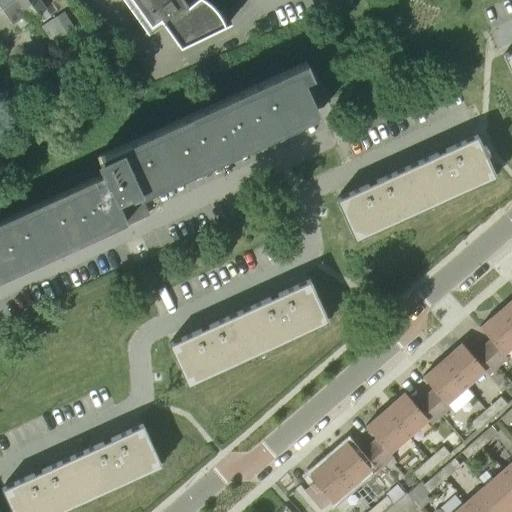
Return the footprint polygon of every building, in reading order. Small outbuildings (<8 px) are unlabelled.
[(27,14),(16,0),(0,0),(0,5),(13,24),(27,14)] [(40,0),(16,0),(27,14),(28,13),(32,19),(47,9),(40,0)] [(121,0),(142,29),(158,18),(178,47),(225,24),(223,19),(220,15),(218,11),(215,7),(211,4),(206,0),(121,0)] [(56,40),(75,27),(64,11),(48,22),(46,26),(56,40)] [(0,226),(0,271),(138,209),(145,206),(137,189),(316,108),(303,79),(313,75),(309,66),(299,70),(101,161),(108,178),(0,226)] [(407,166),(425,207),(495,175),(486,154),(488,153),(485,146),(483,147),(477,134),(445,149),(444,147),(440,149),(436,150),(437,152),(407,166)] [(425,207),(407,166),(376,180),(375,178),(370,180),(366,182),(367,184),(337,198),(355,239),(425,207)] [(238,312),(257,352),(327,320),(309,279),(277,294),(277,292),(268,295),(269,298),(238,312)] [(511,298),(499,310),(511,324),(511,298)] [(482,347),(498,366),(508,358),(504,353),(511,346),(511,324),(499,310),(480,327),(491,339),(482,347)] [(257,352),(238,312),(208,325),(207,323),(199,327),(200,329),(169,343),(188,383),(257,352)] [(442,359),(466,386),(485,370),(488,375),(498,366),(482,347),(473,355),(462,342),(442,359)] [(424,397),(441,416),(451,407),(447,403),(466,386),(442,359),(422,376),(433,389),(424,397)] [(385,409),(409,436),(427,420),(431,424),(441,416),(424,397),(415,404),(404,392),(385,409)] [(486,409),(493,417),(508,404),(501,396),(486,409)] [(507,425),(511,420),(511,407),(501,418),(507,425)] [(367,446),(384,465),(394,456),(390,452),(409,436),(385,409),(365,425),(376,438),(367,446)] [(493,417),(486,409),(471,422),(478,430),(493,417)] [(71,456),(90,497),(160,465),(142,424),(111,438),(110,436),(101,440),(102,442),(71,456)] [(477,438),(483,446),(498,432),(492,425),(477,438)] [(483,446),(477,438),(462,452),(468,459),(483,446)] [(384,465),(367,446),(358,454),(347,441),(328,458),(351,485),(370,469),(374,473),(384,465)] [(429,459),(435,467),(450,454),(444,446),(429,459)] [(56,511),(90,497),(71,456),(42,470),(41,468),(33,471),(34,473),(2,488),(13,511),(56,511)] [(351,485),(328,458),(308,475),(314,481),(305,490),(321,509),(331,500),(332,502),(351,485)] [(454,458),(439,471),(446,479),(460,466),(454,458)] [(435,467),(429,459),(413,472),(420,479),(435,467)] [(508,511),(511,508),(511,478),(504,469),(484,486),(507,511),(508,511)] [(446,479),(439,471),(423,484),(421,482),(408,494),(421,509),(431,500),(427,496),(446,479)] [(507,511),(484,486),(465,502),(473,511),(507,511)] [(397,500),(406,511),(416,511),(421,509),(408,494),(406,492),(397,500)] [(386,495),(371,508),(374,511),(382,511),(388,508),(394,503),(386,495)] [(388,508),(391,511),(406,511),(397,500),(394,503),(388,508)] [(473,511),(465,502),(453,511),(473,511)]
